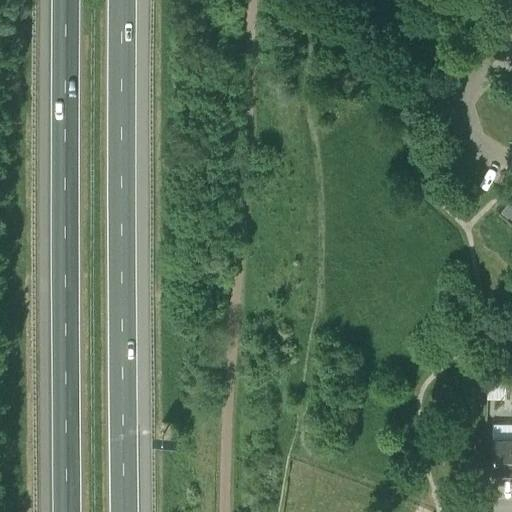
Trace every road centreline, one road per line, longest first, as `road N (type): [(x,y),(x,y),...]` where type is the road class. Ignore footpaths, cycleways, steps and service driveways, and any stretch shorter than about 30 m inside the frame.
road 1 (motorway): [(124,511),(121,0)]
road 2 (motorway): [(67,0),(66,511)]
